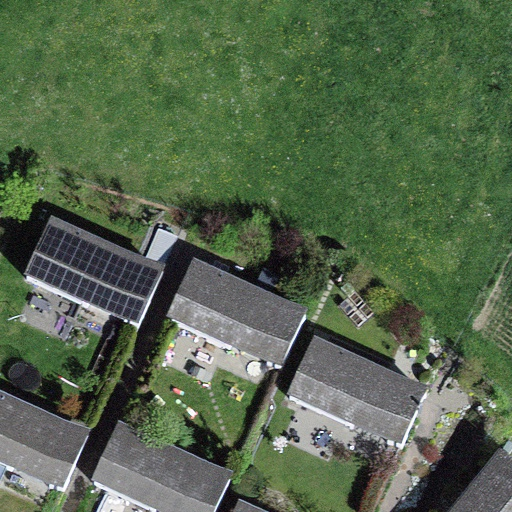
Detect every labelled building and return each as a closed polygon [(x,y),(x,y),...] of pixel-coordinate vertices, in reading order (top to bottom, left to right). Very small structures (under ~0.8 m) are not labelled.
[(162,276),(51,225),(26,280),(87,308),(90,300),(127,318),(124,325),(137,331),(162,276)] [(305,318),(194,267),(169,321),(229,349),(232,342),(270,360),(266,367),(280,373),(305,318)] [(426,396),(315,344),(289,399),(350,427),(353,420),(391,437),(388,444),(400,450),(426,396)] [(87,440),(0,399),(0,482),(6,469),(12,471),(15,464),(52,481),(49,489),(62,495),(87,440)] [(215,511),(230,482),(119,431),(94,486),(151,511),(154,511),(157,506),(170,511),(215,511)] [(511,511),(511,468),(500,459),(454,511),(511,511)]
